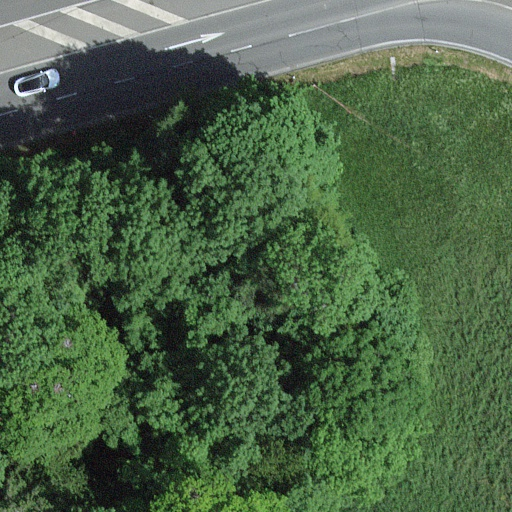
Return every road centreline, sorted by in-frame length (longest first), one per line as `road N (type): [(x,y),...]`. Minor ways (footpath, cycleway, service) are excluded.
road 1 (motorway): [(135,56),(419,17),(511,35)]
road 2 (primary): [(135,56),(335,0)]
road 3 (primary): [(0,94),(135,56)]
